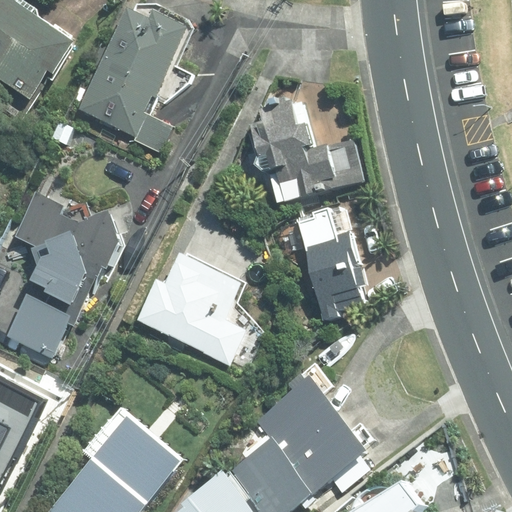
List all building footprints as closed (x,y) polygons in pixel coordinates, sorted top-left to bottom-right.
[(14,0),(0,0),(0,78),(1,78),(44,105),(83,42),(14,0)] [(135,2),(80,114),(168,157),(181,131),(154,118),(196,32),(135,2)] [(277,205),(364,187),(355,143),(320,150),(309,95),(257,106),(277,205)] [(123,231),(43,193),(20,241),(52,257),(14,337),(62,359),(123,231)] [(346,210),(286,227),(314,324),(341,317),(336,301),(369,291),(346,210)] [(185,262),(151,327),(232,370),(252,332),(231,321),(245,294),(185,262)] [(301,511),(375,455),(315,378),(261,420),(277,441),(185,511),(301,511)] [(129,413),(58,511),(154,511),(193,458),(129,413)] [(0,487),(25,434),(0,422),(0,487)] [(433,511),(434,511),(414,480),(360,511),(433,511)]
